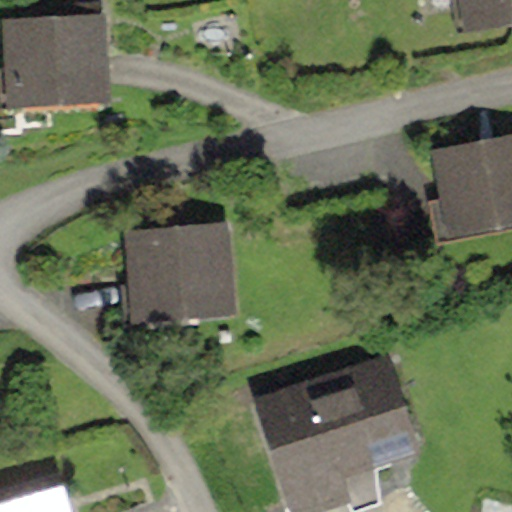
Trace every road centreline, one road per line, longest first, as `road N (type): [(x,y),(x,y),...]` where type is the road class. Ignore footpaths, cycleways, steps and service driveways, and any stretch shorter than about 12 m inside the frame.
road 1 (residential): [(0,229),(123,183),(511,90)]
road 2 (residential): [(199,511),(159,428),(0,291)]
